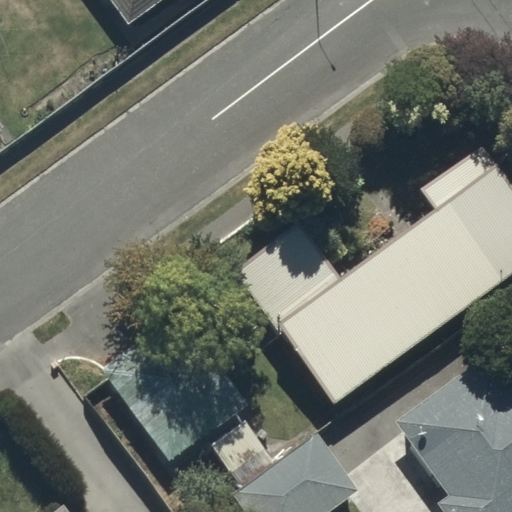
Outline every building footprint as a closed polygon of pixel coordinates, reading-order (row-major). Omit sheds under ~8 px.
[(100,0),(130,41),(186,0),(100,0)] [(277,326),(332,400),(511,269),(511,181),(480,138),(416,185),(430,204),(338,271),(297,215),(229,264),(274,327),(277,326)] [(140,421),(138,423),(168,463),(246,402),(174,308),(98,366),(140,421)] [(425,511),(511,511),(511,331),(394,418),(448,492),(436,500),(438,503),(425,511)] [(232,492),(246,511),(323,511),(356,489),(316,432),(232,492)] [(67,511),(61,503),(48,511),(67,511)]
